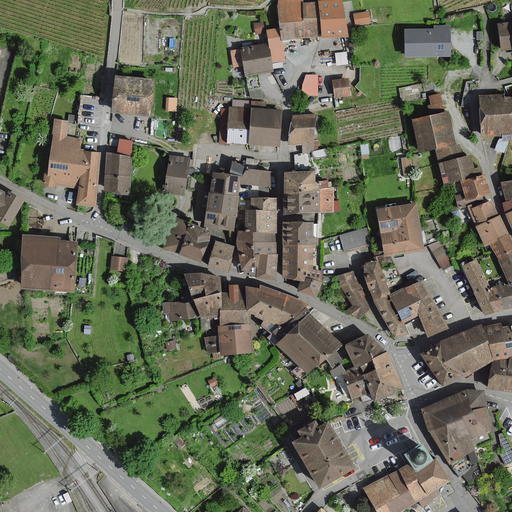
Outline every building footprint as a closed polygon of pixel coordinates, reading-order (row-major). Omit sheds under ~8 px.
[(301,0),(278,0),(282,29),(283,40),(306,38),(302,4),(301,0)] [(347,34),(343,0),(319,3),(322,36),(347,34)] [(322,36),(319,3),(302,4),(306,38),(322,36)] [(369,11),(355,14),(357,25),(371,23),(369,11)] [(502,49),(511,48),(511,22),(499,24),(502,49)] [(405,29),(405,56),(451,55),(451,26),(435,26),(435,28),(405,29)] [(282,29),(269,30),(271,45),(272,61),(285,60),(283,40),(282,29)] [(273,71),(272,61),(271,45),(243,48),(246,74),(273,71)] [(155,79),(117,75),(113,111),(151,115),(155,79)] [(307,75),(302,94),(318,95),(318,75),(307,75)] [(349,80),(334,82),(336,97),(351,95),(349,80)] [(443,95),(431,98),(433,109),(445,106),(443,95)] [(484,135),(511,133),(511,98),(483,99),(484,135)] [(221,142),(280,146),(283,111),(267,110),(268,102),(234,100),(233,108),(231,107),(231,110),(223,109),(221,142)] [(455,144),(449,113),(414,120),(421,151),(436,148),(455,144)] [(315,116),(294,116),(289,144),(302,144),(303,150),(319,149),(319,140),(315,140),(315,116)] [(77,205),(96,207),(102,154),(87,152),(89,141),(68,139),(71,122),(56,120),(48,186),(58,187),(58,185),(79,188),(77,205)] [(116,150),(130,151),(131,137),(117,135),(116,150)] [(456,146),(455,144),(436,148),(439,165),(462,158),(461,152),(459,145),(456,146)] [(132,156),(109,152),(106,191),(130,195),(132,156)] [(191,158),(171,155),(165,191),(185,194),(191,158)] [(445,185),(461,181),(477,176),(471,155),(462,158),(439,165),(445,185)] [(411,157),(402,158),(404,175),(413,174),(411,157)] [(248,169),(242,177),(241,183),(270,187),(272,172),(248,169)] [(286,172),(286,191),(320,190),(320,181),(316,181),(316,171),(286,172)] [(211,192),(240,195),(241,183),(242,177),(213,173),(211,192)] [(484,174),(477,176),(461,181),(465,193),(455,196),(459,208),(491,198),(484,174)] [(506,214),(511,211),(511,180),(503,182),(506,203),(505,203),(506,214)] [(323,190),(320,190),(286,191),(286,212),(334,211),(334,188),(328,188),(328,181),(323,181),(323,190)] [(8,194),(0,188),(0,219),(11,226),(26,199),(11,190),(8,194)] [(206,226),(235,230),(240,195),(211,192),(206,226)] [(252,198),(252,209),(256,210),(278,210),(279,199),(252,198)] [(469,209),(476,225),(497,215),(492,201),(469,209)] [(417,202),(377,209),(385,254),(424,247),(417,202)] [(246,231),(255,231),(256,210),(252,209),(239,209),(239,221),(246,221),(246,231)] [(277,232),(278,232),(278,210),(256,210),(255,231),(277,232)] [(497,215),(476,225),(486,246),(492,244),(499,240),(498,238),(508,233),(500,214),(497,215)] [(213,233),(176,218),(164,248),(201,262),(213,233)] [(314,237),(314,224),(314,222),(284,222),(284,244),(314,244),(319,244),(319,238),(314,237)] [(366,228),(341,235),(345,250),(370,243),(366,228)] [(243,273),(258,273),(261,253),(254,253),(255,241),(255,231),(246,231),(239,231),(238,242),(243,273)] [(255,241),(276,241),(277,232),(255,231),(255,241)] [(499,240),(492,244),(508,283),(511,289),(511,288),(511,241),(508,233),(498,238),(499,240)] [(25,236),(23,290),(75,292),(77,242),(64,242),(64,237),(25,236)] [(441,267),(452,262),(440,238),(430,243),(441,267)] [(236,246),(215,240),(209,265),(229,271),(236,246)] [(261,253),(264,253),(276,254),(276,241),(255,241),(254,253),(261,253)] [(284,244),(284,277),(302,281),(306,281),(314,270),(314,244),(284,244)] [(261,253),(258,273),(258,278),(277,278),(278,254),(276,254),(264,253),(261,253)] [(130,258),(112,257),(111,271),(129,273),(130,258)] [(375,300),(390,293),(392,292),(379,260),(362,265),(375,300)] [(488,289),(490,289),(477,260),(463,266),(476,291),(475,292),(486,314),(497,312),(488,289)] [(314,270),(306,281),(302,281),(298,290),(316,298),(323,283),(322,282),(323,271),(314,270)] [(336,276),(349,296),(363,289),(354,271),(336,276)] [(223,317),(222,310),(221,292),(222,277),(202,272),(185,273),(196,300),(202,317),(202,320),(223,317)] [(392,292),(390,293),(403,321),(420,314),(429,336),(449,327),(423,280),(407,288),(406,286),(392,292)] [(488,289),(497,312),(511,308),(511,288),(511,289),(508,283),(503,286),(502,284),(490,289),(488,289)] [(222,310),(249,310),(247,284),(230,285),(231,291),(221,292),(222,310)] [(261,287),(247,284),(249,310),(265,319),(261,325),(272,333),(281,325),(284,328),(306,307),(310,304),(262,285),(261,287)] [(370,309),(365,295),(363,289),(349,296),(354,305),(347,310),(360,319),(370,309)] [(395,337),(409,334),(403,321),(390,293),(375,300),(395,337)] [(172,322),(202,317),(196,300),(194,300),(164,305),(166,316),(171,315),(172,322)] [(284,328),(281,325),(272,333),(268,337),(276,345),(277,344),(311,312),(308,310),(306,307),(284,328)] [(250,324),(249,310),(222,310),(223,317),(223,325),(250,324)] [(344,345),(326,327),(311,312),(277,344),(308,373),(344,345)] [(511,357),(511,325),(503,327),(501,323),(489,325),(491,334),(488,334),(494,359),(511,358),(511,357)] [(252,324),(250,324),(223,325),(219,326),(220,336),(207,337),(208,353),(213,353),(214,359),(223,358),(222,354),(254,352),(252,324)] [(465,377),(494,359),(488,334),(482,325),(442,342),(463,374),(465,377)] [(374,359),(389,352),(369,334),(347,344),(357,366),(361,364),(374,359)] [(445,386),(463,374),(442,342),(423,353),(445,386)] [(383,380),(398,374),(389,352),(374,359),(383,380)] [(511,357),(511,358),(503,390),(511,390),(511,357)] [(494,359),(489,387),(503,390),(511,358),(494,359)] [(361,364),(366,374),(373,391),(377,400),(404,388),(398,374),(383,380),(374,359),(361,364)] [(373,391),(366,374),(361,364),(357,366),(343,372),(355,399),(373,391)] [(487,406),(484,392),(467,391),(446,400),(425,409),(427,428),(449,463),(475,449),(472,437),(491,431),(485,407),(487,406)] [(296,440),(322,487),(357,467),(330,420),(320,426),(317,420),(299,430),(303,436),(296,440)] [(365,489),(377,511),(401,511),(421,502),(424,507),(434,501),(434,500),(441,496),(438,489),(452,482),(439,459),(433,462),(432,461),(436,459),(427,443),(407,454),(412,463),(365,489)]
